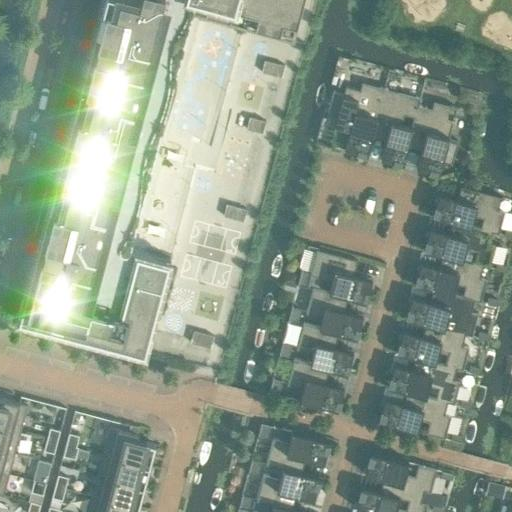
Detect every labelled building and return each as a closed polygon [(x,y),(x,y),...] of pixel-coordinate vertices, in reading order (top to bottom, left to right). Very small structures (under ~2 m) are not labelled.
[(32,254),(15,318),(56,329),(67,331),(145,352),(145,351),(155,314),(159,315),(172,266),(168,265),(170,258),(126,247),(122,246),(132,207),(130,207),(146,146),(152,148),(155,149),(171,94),(166,93),(170,77),(176,79),(175,62),(171,53),(184,0),(192,0),(208,4),(205,16),(229,23),(232,11),(258,17),(254,29),(279,36),(282,24),(296,28),(303,0),(99,0),(88,39),(91,40),(87,53),(85,53),(60,148),(57,161),(55,168),(51,167),(50,169),(48,178),(34,232),(38,233),(36,241),(38,242),(34,254),(32,254)] [(264,59),(261,71),(281,77),(284,65),(264,59)] [(367,153),(371,135),(382,94),(386,95),(388,88),(361,81),(359,88),(345,84),(343,93),(333,90),(328,110),(337,112),(334,125),(349,129),(344,147),(367,153)] [(382,94),(371,135),(384,138),(380,157),(402,163),(407,144),(418,104),(420,96),(388,88),(386,95),(382,94)] [(418,104),(407,144),(420,148),(416,166),(438,172),(442,159),(450,161),(450,162),(451,162),(458,139),(448,137),(456,106),(433,100),(431,107),(418,104)] [(249,116),(246,128),(262,132),(265,120),(249,116)] [(497,208),(500,195),(460,184),(457,197),(438,192),(432,215),(451,220),(491,231),(498,232),(504,210),(497,208)] [(226,203),(223,215),(243,221),(246,208),(226,203)] [(430,226),(423,249),(442,254),(482,265),(482,264),(489,266),(495,244),(488,242),(491,231),(451,220),(448,231),(430,226)] [(331,279),(328,289),(328,291),(347,296),(365,301),(372,278),(353,273),(357,258),(316,247),(310,273),(307,284),(312,285),(318,287),(321,276),(331,279)] [(479,276),(482,265),(442,254),(439,265),(421,260),(414,283),(433,288),(473,299),(480,300),(486,278),(479,276)] [(307,284),(310,273),(300,271),(297,282),(307,284)] [(321,315),(319,325),(318,327),(337,332),(356,337),(362,314),(344,309),(347,296),(328,291),(328,289),(318,287),(312,285),(305,311),(321,315)] [(412,294),(405,317),(424,322),(464,333),(471,334),(477,312),(470,310),(473,299),(433,288),(430,299),(412,294)] [(291,306),(288,318),(298,320),(301,309),(291,306)] [(312,351),(309,361),(309,363),(328,368),(347,373),(353,350),(334,345),(337,332),(318,327),(319,325),(303,321),(296,347),(312,351)] [(461,344),(464,333),(424,322),(421,333),(402,329),(396,351),(415,356),(455,367),(462,368),(468,346),(461,344)] [(193,329),(190,341),(210,347),(213,335),(193,329)] [(281,342),(278,353),(288,356),(291,345),(281,342)] [(452,378),(455,367),(415,356),(412,367),(393,363),(387,385),(406,390),(446,401),(453,402),(459,380),(452,378)] [(325,381),(328,368),(309,363),(309,361),(293,357),(286,383),(302,387),(299,399),(337,409),(343,386),(325,381)] [(469,364),(468,370),(477,372),(479,367),(469,364)] [(273,377),(269,389),(278,392),(282,379),(273,377)] [(385,397),(378,419),(416,429),(419,418),(429,420),(426,432),(444,437),(450,414),(443,412),(446,401),(406,390),(403,401),(385,397)] [(0,425),(20,431),(27,404),(0,396),(0,425)] [(460,398),(459,404),(468,407),(470,401),(460,398)] [(260,420),(257,433),(267,435),(270,423),(260,420)] [(20,431),(0,425),(0,447),(14,452),(20,431)] [(109,425),(102,453),(148,465),(154,443),(136,438),(138,433),(109,425)] [(46,438),(56,441),(59,429),(49,427),(46,438)] [(282,466),(301,471),(304,457),(323,462),(329,440),(292,430),(288,441),(273,437),(265,462),(281,467),(282,466)] [(66,443),(76,446),(78,434),(68,432),(66,443)] [(452,432),(450,438),(459,441),(461,435),(452,432)] [(53,452),(56,441),(46,438),(43,449),(53,452)] [(77,446),(76,446),(66,443),(63,454),(72,457),(74,457),(77,446)] [(0,470),(9,473),(14,452),(0,447),(0,470)] [(383,478),(380,489),(398,494),(408,497),(420,500),(423,489),(430,490),(436,468),(418,463),(415,474),(405,472),(408,460),(370,450),(364,473),(383,478)] [(143,486),(148,465),(102,453),(96,475),(104,477),(104,475),(143,486)] [(251,458),(248,469),(258,472),(261,461),(251,458)] [(33,479),(45,483),(48,471),(51,462),(39,459),(33,479)] [(256,498),(272,503),(272,501),(291,507),(295,494),(313,498),(319,475),(301,471),(282,466),(281,467),(279,477),(263,473),(256,498)] [(9,473),(0,470),(0,493),(3,494),(9,473)] [(442,470),(440,475),(450,478),(451,472),(442,470)] [(54,485),(64,487),(67,476),(57,473),(54,485)] [(104,475),(104,477),(99,496),(137,507),(143,486),(104,475)] [(42,494),(45,483),(33,479),(30,490),(32,491),(42,494)] [(420,500),(408,497),(405,509),(395,506),(398,494),(380,489),(361,484),(355,507),(373,511),(424,511),(427,502),(420,500)] [(64,487),(54,485),(51,496),(61,499),(64,487)] [(86,511),(135,511),(137,507),(99,496),(91,493),(86,511)] [(241,494),(238,505),(248,508),(251,497),(241,494)] [(30,500),(26,511),(37,511),(40,503),(30,500)] [(252,511),(309,511),(310,511),(291,507),(272,501),(272,503),(269,511),(265,511),(253,509),(252,511)] [(433,503),(431,509),(441,511),(442,506),(433,503)]
